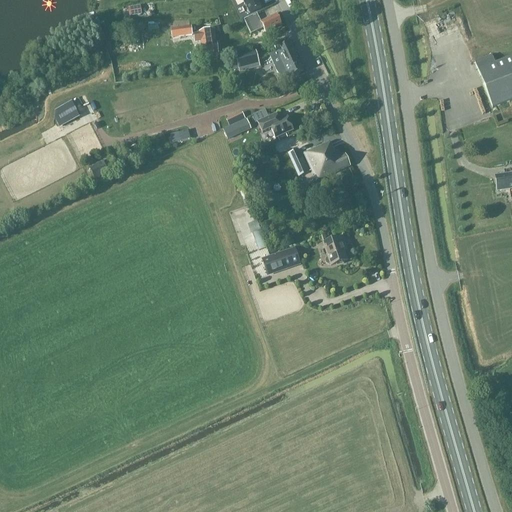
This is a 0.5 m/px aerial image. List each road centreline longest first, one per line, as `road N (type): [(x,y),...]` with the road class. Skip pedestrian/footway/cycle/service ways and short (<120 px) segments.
road 1 (unclassified): [(496,511),(438,309),(387,0)]
road 2 (primary): [(473,511),(413,282),(366,0)]
road 3 (residential): [(407,350),(366,178),(279,0)]
road 4 (unclassified): [(453,511),(407,350)]
